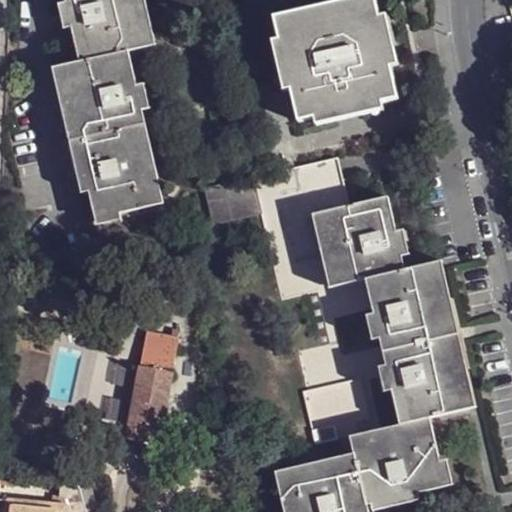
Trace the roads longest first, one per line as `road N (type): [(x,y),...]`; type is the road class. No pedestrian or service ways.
road 1 (residential): [(511,229),(472,52),(469,0)]
road 2 (residential): [(67,212),(40,75),(42,0)]
